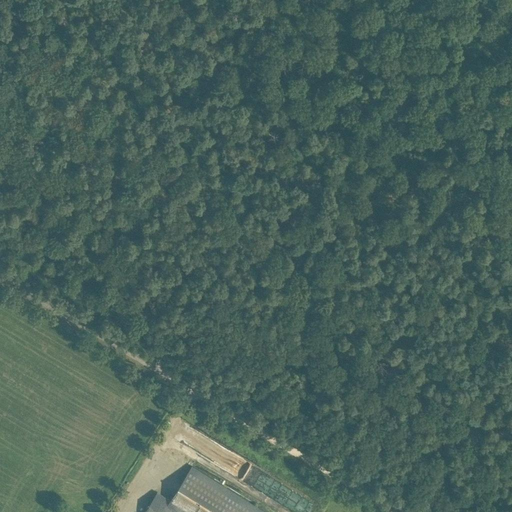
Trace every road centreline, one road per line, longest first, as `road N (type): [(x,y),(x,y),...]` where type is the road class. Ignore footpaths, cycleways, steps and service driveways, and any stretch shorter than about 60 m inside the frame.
road 1 (track): [(387,511),(187,390)]
road 2 (unclassified): [(187,390),(0,277)]
